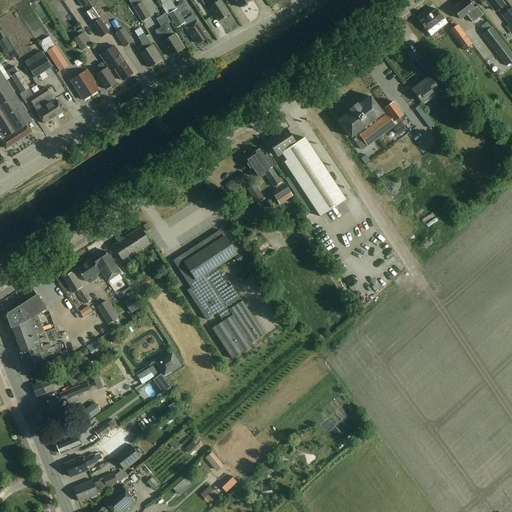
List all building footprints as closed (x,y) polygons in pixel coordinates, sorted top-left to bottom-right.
[(186,23),(171,0),(160,0),(163,4),(161,5),(168,16),(169,15),(178,28),(186,23)] [(204,0),(209,7),(219,21),(230,14),(221,0),(219,0),(217,1),(215,0),(204,0)] [(468,0),(463,0),(453,8),(461,19),(470,11),(475,18),(479,14),(474,8),(475,8),(468,0)] [(479,0),(482,3),(484,6),(488,7),(490,5),(496,13),(505,6),(500,0),(479,0)] [(151,16),(142,2),(133,7),(142,21),(151,16)] [(511,6),(511,7),(501,15),(511,28),(511,6)] [(444,18),(437,9),(420,21),(427,31),(431,35),(447,23),(444,19),(444,18)] [(207,37),(193,16),(187,20),(190,25),(185,28),(195,42),(196,41),(198,43),(207,37)] [(110,32),(100,18),(92,24),(101,38),(110,32)] [(175,34),(168,24),(156,32),(162,42),(167,50),(171,56),(184,48),(180,42),(180,41),(176,34),(175,34)] [(458,24),(450,30),(465,50),(473,44),(458,24)] [(511,52),(492,27),(482,34),(507,66),(511,61),(511,52)] [(133,42),(124,28),(115,34),(125,48),(133,42)] [(18,55),(2,29),(0,30),(0,38),(1,40),(0,40),(0,45),(9,60),(18,55)] [(92,44),(84,32),(74,39),(82,51),(92,44)] [(152,45),(145,34),(139,38),(143,45),(137,49),(149,67),(162,59),(152,45)] [(69,65),(56,46),(47,52),(60,71),(69,65)] [(124,61),(114,46),(100,55),(111,71),(115,69),(123,80),(133,73),(125,60),(124,61)] [(52,67),(42,51),(25,62),(35,78),(52,67)] [(431,69),(422,57),(416,61),(425,73),(431,69)] [(116,82),(103,62),(98,65),(102,71),(96,75),(106,89),(116,82)] [(29,88),(15,66),(8,71),(22,93),(29,88)] [(95,82),(87,70),(71,80),(83,99),(98,90),(94,83),(95,82)] [(414,91),(423,103),(435,94),(440,102),(445,98),(429,77),(424,80),(421,76),(407,86),(412,93),(414,91)] [(29,124),(0,78),(0,138),(6,148),(32,132),(27,124),(29,124)] [(46,88),(38,93),(55,118),(64,112),(55,99),(54,100),(46,88)] [(55,118),(38,93),(30,99),(45,124),(55,118)] [(68,94),(60,99),(66,107),(73,102),(68,94)] [(352,137),(355,135),(383,113),(383,112),(371,96),(359,105),(357,103),(348,110),(349,112),(339,120),(352,137)] [(385,111),(383,112),(383,113),(393,126),(399,134),(406,128),(401,122),(405,120),(401,115),(403,114),(394,102),(384,109),(385,111)] [(368,145),(393,126),(383,113),(355,135),(360,141),(363,138),(368,145)] [(282,153),(296,143),(286,128),(267,140),(278,156),(282,153)] [(305,137),(296,143),(282,153),(287,160),(285,162),(321,216),(346,200),(305,137)] [(265,156),(260,149),(244,159),(251,170),(250,172),(253,176),(255,176),(256,177),(264,172),(274,187),(276,186),(278,189),(273,193),(280,204),(292,196),(285,184),(283,186),(271,167),(275,165),(267,154),(265,156)] [(264,199),(256,185),(248,190),(257,203),(264,199)] [(207,189),(201,193),(207,202),(213,199),(207,189)] [(151,243),(141,228),(114,245),(124,260),(151,243)] [(191,287),(218,270),(216,267),(237,253),(225,235),(224,236),(220,230),(173,260),(191,287)] [(108,255),(105,250),(93,257),(108,281),(122,272),(110,254),(108,255)] [(152,268),(152,269),(157,266),(152,257),(147,261),(152,268)] [(101,271),(92,258),(77,268),(86,281),(90,278),(92,281),(96,278),(94,275),(101,271)] [(218,270),(191,287),(187,290),(197,305),(228,284),(218,270)] [(82,286),(73,272),(64,278),(73,292),(77,290),(86,303),(91,300),(82,286)] [(217,313),(221,319),(245,303),(232,284),(229,286),(228,284),(197,305),(207,320),(217,313)] [(355,290),(357,295),(367,291),(365,286),(355,290)] [(22,353),(42,346),(37,335),(44,332),(38,314),(46,308),(38,294),(8,313),(8,315),(22,353)] [(141,308),(134,296),(124,302),(131,313),(141,308)] [(118,318),(107,299),(96,306),(107,324),(118,318)] [(265,334),(245,303),(221,319),(223,321),(221,322),(221,321),(215,325),(216,325),(212,328),(232,359),(254,345),(252,342),(265,334)] [(42,347),(42,346),(22,353),(23,358),(27,369),(53,360),(51,354),(49,355),(45,345),(42,347)] [(181,366),(172,352),(156,362),(165,377),(181,366)] [(155,377),(149,367),(136,375),(143,385),(155,377)] [(61,387),(56,376),(32,385),(37,397),(61,387)] [(98,386),(94,376),(87,379),(88,382),(60,393),(60,396),(40,404),(48,423),(63,417),(61,411),(69,408),(66,399),(98,386)] [(76,385),(71,376),(64,380),(68,388),(76,385)] [(164,377),(156,382),(164,392),(172,387),(164,377)] [(95,402),(79,414),(85,422),(101,411),(95,402)] [(120,423),(116,417),(95,431),(100,438),(120,423)] [(82,444),(77,432),(63,438),(64,441),(57,444),(60,453),(82,444)] [(122,449),(116,436),(98,444),(100,448),(94,451),(98,460),(122,449)] [(191,458),(202,447),(195,440),(184,451),(191,458)] [(175,441),(169,445),(174,453),(180,448),(175,441)] [(141,458),(131,444),(115,457),(125,470),(141,458)] [(224,466),(212,452),(205,457),(217,471),(224,466)] [(98,461),(95,453),(83,458),(83,456),(65,463),(71,477),(88,470),(87,466),(98,461)] [(268,479),(277,471),(268,462),(259,470),(268,479)] [(118,482),(114,473),(103,477),(107,487),(118,482)] [(232,477),(222,487),(227,492),(237,482),(232,477)] [(94,483),(93,480),(74,487),(79,501),(91,496),(92,498),(97,495),(97,494),(104,491),(99,481),(94,483)] [(123,511),(136,502),(122,485),(104,500),(108,506),(92,511),(123,511)] [(209,489),(201,497),(209,505),(217,497),(209,489)]
